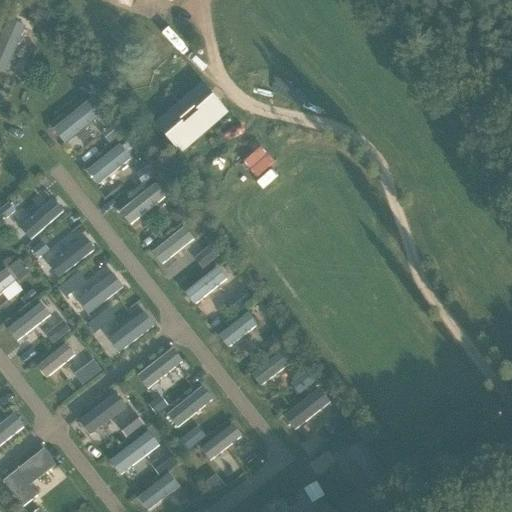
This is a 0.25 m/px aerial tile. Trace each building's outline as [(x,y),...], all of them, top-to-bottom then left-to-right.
[(0,35),(0,72),(15,75),(26,23),(4,18),(0,35)] [(187,46),(178,54),(200,79),(209,71),(187,46)] [(156,125),(181,154),(227,114),(202,85),(156,125)] [(63,140),(104,121),(95,101),(54,120),(63,140)] [(122,143),(86,168),(108,201),(138,180),(142,186),(151,180),(138,161),(135,162),(122,143)] [(373,203),(381,196),(370,184),(362,191),(373,203)] [(129,228),(170,205),(159,187),(118,210),(129,228)] [(184,228),(152,258),(166,274),(199,244),(184,228)] [(0,297),(32,281),(23,263),(0,274),(0,297)] [(196,313),(233,288),(220,270),(183,295),(196,313)] [(251,317),(218,338),(229,357),(262,336),(251,317)] [(95,330),(110,350),(125,339),(109,319),(95,330)] [(70,349),(65,343),(35,370),(51,387),(69,371),(86,389),(104,373),(77,343),(70,349)] [(265,399),(298,368),(283,351),(249,382),(265,399)] [(300,404),(318,390),(309,379),(292,393),(300,404)] [(285,425),(301,442),(337,409),(321,392),(285,425)] [(116,397),(79,427),(92,444),(130,414),(116,397)] [(131,447),(149,434),(135,415),(117,428),(131,447)] [(137,503),(142,511),(166,511),(185,499),(172,480),(137,503)]
